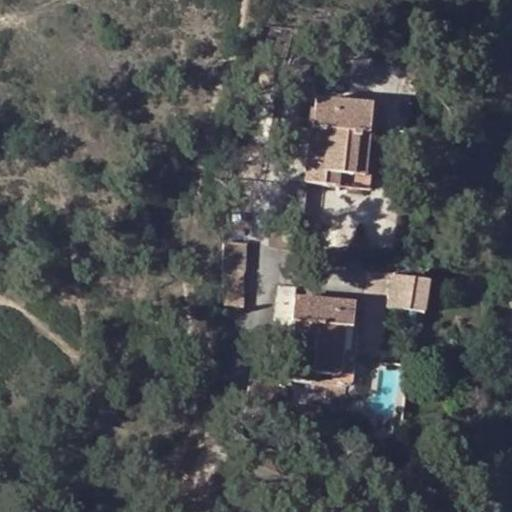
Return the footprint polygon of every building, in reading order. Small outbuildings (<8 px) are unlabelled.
[(378,109),(314,101),(305,183),(363,190),(368,138),(375,139),(378,109)] [(370,191),(375,139),(368,138),(363,190),(370,191)] [(229,242),(228,306),(248,306),(249,242),(229,242)] [(433,312),(439,278),(398,271),(392,305),(433,312)] [(290,323),(296,324),(289,382),(311,385),(312,375),(349,378),(353,329),(359,329),(361,307),(294,300),(290,323)] [(349,378),(312,375),(311,385),(347,389),(353,384),(359,329),(353,329),(349,378)]
